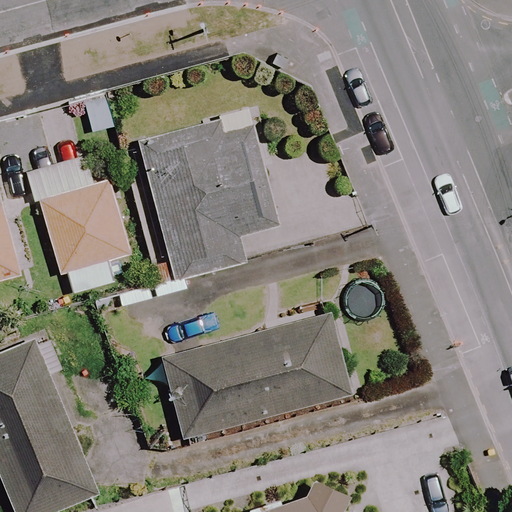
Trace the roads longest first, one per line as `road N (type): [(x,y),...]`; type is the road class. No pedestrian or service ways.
road 1 (secondary): [(511,284),(443,110)]
road 2 (secondary): [(443,110),(390,0)]
